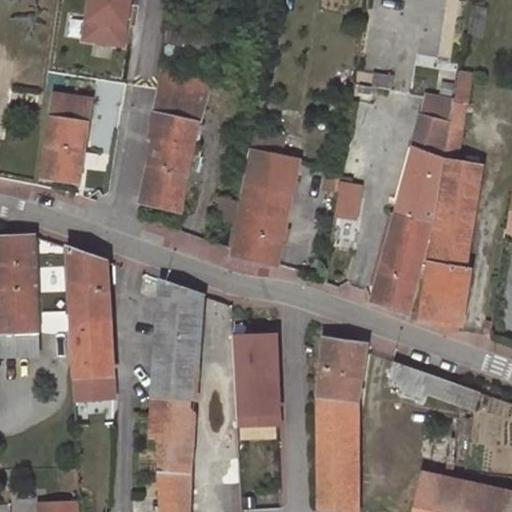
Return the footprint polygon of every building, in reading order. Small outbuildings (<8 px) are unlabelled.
[(91,0),(86,39),(124,44),(130,0),(91,0)] [(486,7),(476,6),(472,32),(481,34),(486,7)] [(215,39),(165,30),(163,42),(213,51),(215,39)] [(207,79),(159,67),(156,88),(203,99),(207,79)] [(471,74),(455,71),(451,100),(466,104),(471,74)] [(156,88),(147,138),(151,139),(141,202),(181,211),(203,99),(156,88)] [(55,92),(51,117),(88,123),(91,99),(78,96),(55,92)] [(447,125),(451,100),(429,95),(423,117),(426,118),(447,125)] [(466,104),(451,100),(447,125),(442,159),(456,162),(466,104)] [(88,123),(51,117),(42,177),(80,182),(88,123)] [(442,159),(447,125),(426,118),(416,150),(442,159)] [(255,131),(251,152),(273,157),(277,136),(255,131)] [(439,181),(442,159),(416,150),(413,149),(371,300),(408,313),(435,203),(439,181)] [(273,157),(251,152),(232,253),(279,264),(297,163),(273,157)] [(456,162),(442,159),(439,181),(479,187),(482,166),(456,162)] [(353,176),(342,175),(341,184),(352,185),(353,176)] [(439,181),(435,203),(418,318),(425,320),(462,326),(471,269),(465,269),(479,187),(439,181)] [(352,185),(341,184),(336,212),(356,216),(361,187),(352,185)] [(236,202),(222,199),(218,218),(232,222),(236,202)] [(0,314),(37,313),(34,235),(0,236),(0,314)] [(66,248),(75,428),(92,427),(89,376),(114,375),(107,261),(66,248)] [(199,294),(162,281),(153,395),(191,399),(199,294)] [(0,314),(0,333),(38,332),(37,313),(0,314)] [(0,356),(38,355),(38,332),(0,333),(0,356)] [(274,374),(273,334),(231,336),(233,376),(274,374)] [(364,345),(324,338),(318,400),(318,482),(356,489),(355,404),(363,348),(364,345)] [(433,374),(396,360),(389,381),(402,386),(401,392),(422,400),(426,393),(433,374)] [(277,422),(274,374),(233,376),(235,424),(277,422)] [(433,374),(426,393),(471,410),(478,389),(433,374)] [(150,438),(156,438),(188,441),(191,399),(153,395),(150,438)] [(471,435),(472,418),(465,417),(462,434),(471,435)] [(188,441),(156,438),(158,472),(159,511),(189,511),(193,442),(188,441)] [(456,457),(448,456),(445,475),(453,476),(456,457)] [(132,511),(159,511),(158,472),(130,474),(132,511)] [(318,482),(318,509),(331,511),(356,511),(356,489),(318,482)] [(511,511),(511,508),(417,487),(411,511),(511,511)] [(79,511),(79,502),(42,504),(41,511),(79,511)]
